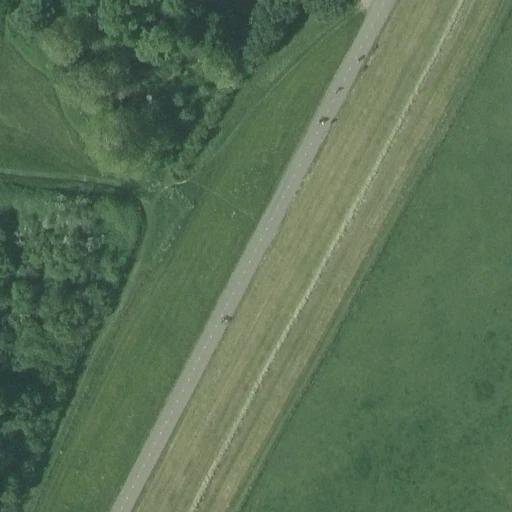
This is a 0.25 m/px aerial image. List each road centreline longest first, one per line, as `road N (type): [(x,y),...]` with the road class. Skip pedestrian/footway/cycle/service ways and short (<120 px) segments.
road 1 (track): [(486,0),(218,511)]
road 2 (unclassified): [(123,511),(385,0)]
